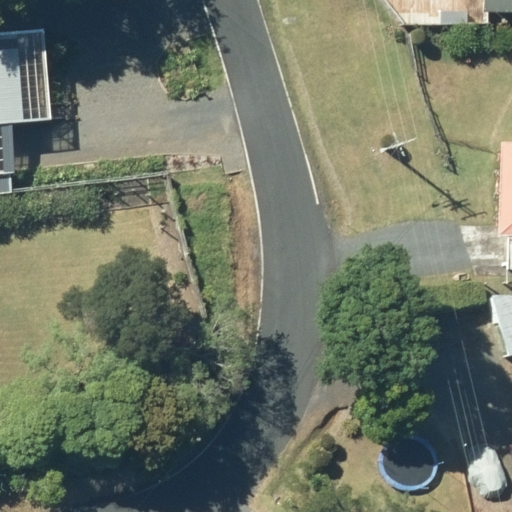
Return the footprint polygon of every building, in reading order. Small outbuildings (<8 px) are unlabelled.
[(186,47),(167,0),(113,0),(139,65),(186,47)] [(511,0),(472,0),(473,11),(511,10),(511,0)] [(0,134),(18,133),(17,129),(9,39),(0,39),(0,134)] [(18,133),(0,134),(0,173),(27,172),(24,129),(17,129),(18,133)] [(498,266),(511,266),(511,141),(489,142),(488,232),(498,232),(498,266)] [(511,290),(505,290),(482,297),(499,355),(511,350),(511,290)]
